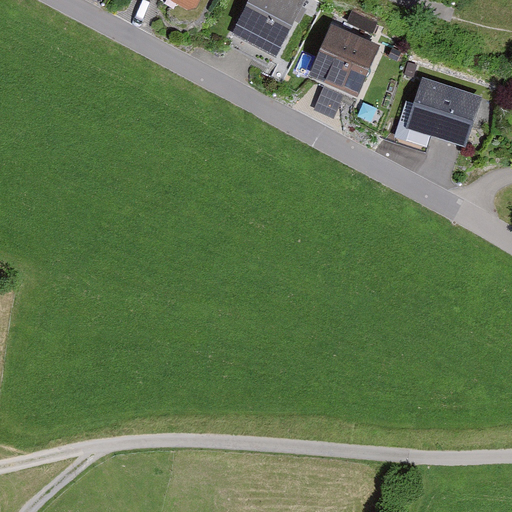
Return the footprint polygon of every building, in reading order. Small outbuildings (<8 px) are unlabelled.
[(195,0),(152,0),(185,18),(195,0)] [(302,2),(297,0),(248,0),(229,38),(271,60),(302,2)] [(358,4),(352,21),(374,27),(379,11),(358,4)] [(375,52),(327,31),(304,82),(352,103),(375,52)] [(476,101),(418,81),(401,130),(458,150),(476,101)]
